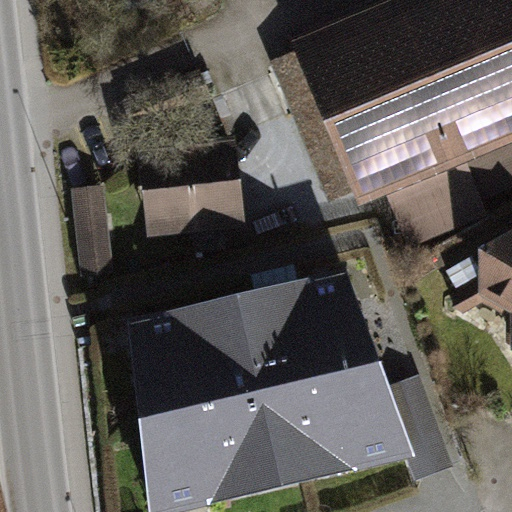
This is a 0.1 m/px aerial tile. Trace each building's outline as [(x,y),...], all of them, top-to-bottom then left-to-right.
[(511,0),(368,0),(284,36),(291,51),(268,61),(328,202),(351,193),(357,206),(511,140),(511,0)] [(232,136),(134,147),(144,236),(242,225),(232,136)] [(103,185),(69,189),(80,277),(113,273),(103,185)] [(511,227),(475,248),(475,278),(452,290),(452,308),(461,315),(481,303),(509,319),(509,348),(511,349),(511,227)] [(343,273),(124,323),(147,511),(199,511),(407,464),(412,463),(385,388),(343,273)] [(419,376),(385,388),(412,463),(407,464),(414,482),(453,466),(419,376)] [(10,511),(0,472),(0,511),(10,511)]
